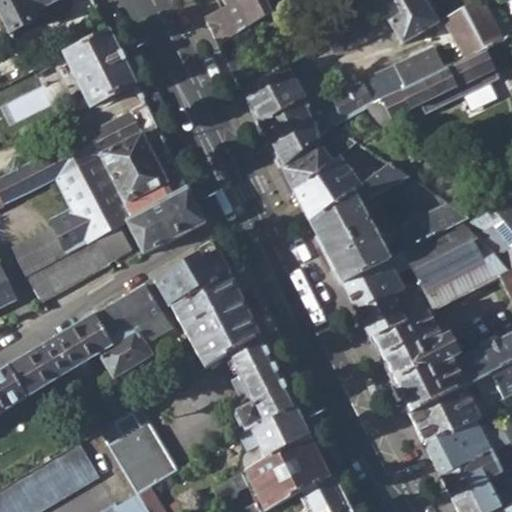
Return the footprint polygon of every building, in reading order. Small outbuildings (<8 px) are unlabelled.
[(0,0),(0,13),(9,32),(34,20),(30,12),(55,0),(0,0)] [(221,0),(224,4),(218,7),(203,15),(219,46),(241,33),(273,14),(266,0),(221,0)] [(327,41),(334,53),(336,53),(357,47),(393,25),(402,41),(437,19),(425,0),(392,0),(382,7),(327,41)] [(472,0),(444,17),(468,58),(486,49),(511,37),(503,21),(494,25),(481,0),(472,0)] [(63,53),(90,107),(135,84),(109,30),(63,53)] [(257,66),(241,33),(219,46),(235,78),(257,66)] [(367,107),(446,68),(433,46),(360,80),(362,83),(332,99),(333,102),(334,101),(346,118),(367,107)] [(446,68),(367,107),(373,117),(384,129),(391,125),(388,119),(495,68),(486,49),(468,58),(446,68)] [(243,92),(260,126),(304,101),(303,100),(324,89),(312,69),(292,79),(284,67),(243,92)] [(90,107),(99,126),(145,103),(135,84),(90,107)] [(281,167),(328,130),(333,125),(346,118),(334,101),(333,102),(311,115),(304,101),(260,126),(281,167)] [(55,226),(68,253),(96,238),(117,226),(127,222),(187,189),(145,103),(99,126),(0,176),(0,204),(0,205),(55,178),(70,207),(50,218),(55,226)] [(335,140),(328,130),(281,167),(294,192),(332,163),(322,149),(335,140)] [(310,224),(362,185),(340,157),(332,163),(294,192),(310,224)] [(467,219),(445,204),(389,165),(362,185),(310,224),(341,285),(440,233),(467,219)] [(187,189),(127,222),(142,252),(143,254),(204,224),(187,189)] [(467,219),(483,211),(462,196),(445,204),(467,219)] [(483,229),(499,250),(493,254),(508,273),(511,270),(511,196),(483,211),(467,219),(477,234),(483,229)] [(467,219),(440,233),(447,248),(412,266),(422,285),(424,290),(459,272),(469,292),(499,277),(508,273),(493,254),(499,250),(483,229),(477,234),(467,219)] [(12,250),(25,276),(68,253),(55,226),(12,250)] [(96,238),(107,260),(128,250),(117,226),(96,238)] [(426,314),(469,292),(459,272),(424,290),(422,285),(410,284),(402,288),(395,275),(412,266),(447,248),(440,233),(341,285),(370,342),(426,314)] [(25,276),(42,301),(108,262),(107,260),(96,238),(68,253),(25,276)] [(154,282),(169,309),(172,307),(229,273),(214,243),(210,242),(199,248),(198,252),(199,255),(154,282)] [(0,307),(17,299),(0,264),(0,307)] [(511,301),(511,270),(508,273),(499,277),(511,301)] [(199,357),(205,367),(228,355),(260,336),(229,273),(172,307),(199,357)] [(93,314),(110,344),(161,313),(144,284),(93,314)] [(99,350),(115,377),(151,355),(145,344),(169,328),(161,313),(110,344),(99,350)] [(0,409),(99,350),(110,344),(93,314),(0,368),(0,409)] [(391,383),(408,416),(463,388),(466,386),(475,382),(511,362),(511,334),(460,362),(453,368),(450,361),(457,357),(456,352),(445,333),(442,330),(434,328),(426,314),(370,342),(391,383)] [(234,413),(243,431),(294,406),(266,348),(260,336),(228,355),(233,365),(239,377),(231,381),(238,393),(240,392),(242,395),(231,401),(236,411),(234,413)] [(474,395),(480,409),(511,394),(511,362),(475,382),(479,392),(474,395)] [(386,390),(377,370),(370,373),(379,393),(383,391),(386,390)] [(107,387),(123,414),(131,409),(133,408),(125,396),(117,381),(107,387)] [(133,408),(151,398),(144,386),(125,396),(133,408)] [(408,416),(424,447),(476,421),(479,419),(463,388),(408,416)] [(239,453),(245,472),(309,436),(294,406),(243,431),(239,433),(246,448),(239,453)] [(149,485),(174,471),(145,421),(140,424),(131,409),(123,414),(114,419),(122,433),(107,442),(137,493),(149,485)] [(424,447),(440,478),(491,452),(502,447),(510,442),(502,427),(483,436),(476,421),(424,447)] [(510,442),(511,445),(511,425),(510,423),(502,427),(510,442)] [(247,509),(248,511),(264,511),(302,491),(329,477),(309,436),(245,472),(214,490),(222,504),(236,498),(240,490),(251,484),(260,503),(247,509)] [(0,511),(120,511),(116,505),(78,441),(0,488),(0,511)] [(511,445),(510,442),(502,447),(511,465),(511,445)] [(501,473),(491,452),(440,478),(453,504),(490,485),(487,480),(501,473)] [(346,511),(329,477),(302,491),(312,511),(346,511)] [(164,511),(149,485),(137,493),(147,511),(164,511)] [(511,490),(506,491),(496,497),(490,485),(453,504),(456,511),(493,511),(511,503),(511,490)] [(116,505),(120,511),(147,511),(137,493),(116,505)] [(511,511),(511,503),(493,511),(511,511)]
